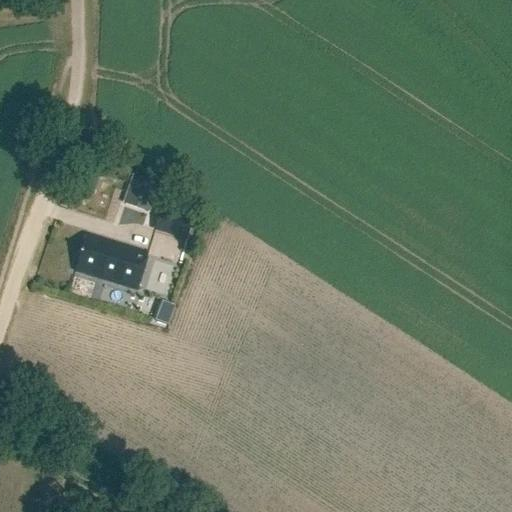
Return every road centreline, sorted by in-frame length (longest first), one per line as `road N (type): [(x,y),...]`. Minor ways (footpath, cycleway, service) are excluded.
road 1 (track): [(80,42),(77,98),(0,334)]
road 2 (track): [(0,432),(124,511)]
